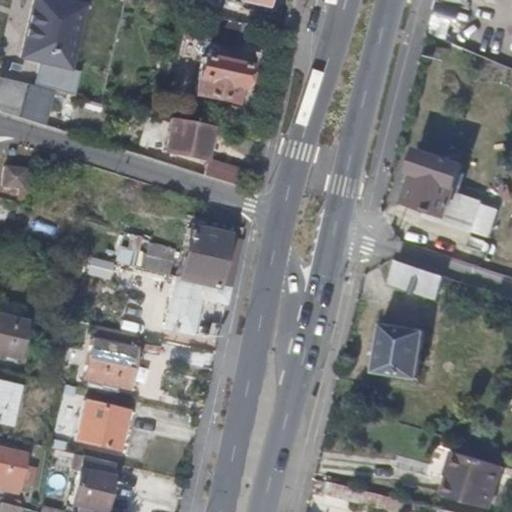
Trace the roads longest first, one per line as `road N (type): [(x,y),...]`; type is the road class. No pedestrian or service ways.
road 1 (primary): [(277,238),(220,511)]
road 2 (residential): [(248,202),(0,126)]
road 3 (primary): [(334,231),(390,0)]
road 4 (primary): [(345,0),(283,211)]
road 5 (residential): [(511,288),(334,231)]
road 6 (primary): [(262,511),(303,364)]
road 7 (primary): [(303,364),(334,231)]
road 8 (residential): [(303,364),(277,238)]
